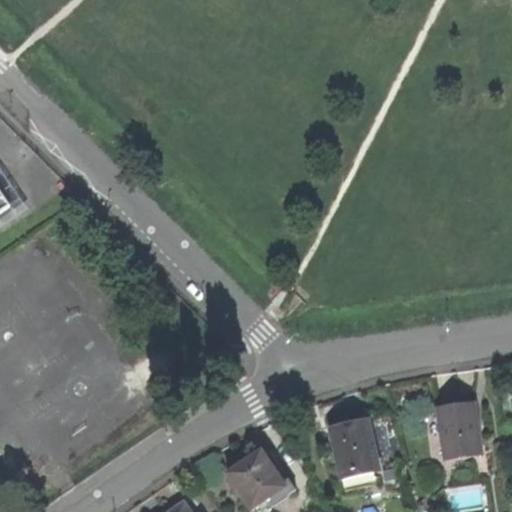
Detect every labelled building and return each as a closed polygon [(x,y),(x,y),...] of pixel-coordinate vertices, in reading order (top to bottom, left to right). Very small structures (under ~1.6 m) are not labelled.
[(0,205),(10,199),(0,184),(0,205)] [(448,457),(485,452),(478,403),(457,406),(441,408),(448,457)] [(332,427),(343,478),(381,470),(369,419),(352,423),(332,427)] [(262,500),(267,506),(294,487),(274,457),(268,461),(260,449),(244,461),(228,471),(252,507),(262,500)] [(192,511),(185,500),(167,511),(192,511)]
